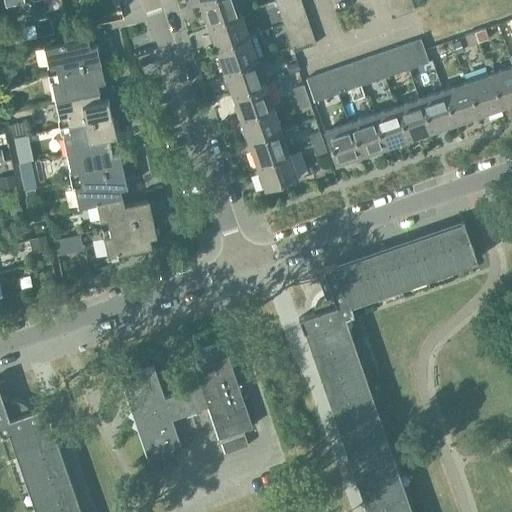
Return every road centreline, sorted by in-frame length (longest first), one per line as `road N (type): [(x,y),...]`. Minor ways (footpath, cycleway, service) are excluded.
road 1 (residential): [(358,511),(268,247)]
road 2 (residential): [(237,257),(156,0)]
road 3 (residential): [(268,247),(511,166)]
road 4 (residential): [(30,326),(237,257)]
road 5 (residential): [(30,326),(94,511)]
